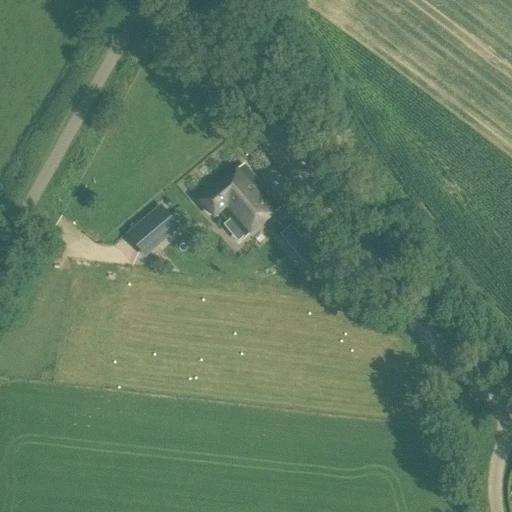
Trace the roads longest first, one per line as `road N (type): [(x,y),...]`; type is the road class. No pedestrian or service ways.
road 1 (tertiary): [(511,410),(374,260),(177,0)]
road 2 (unclassified): [(0,246),(146,0)]
